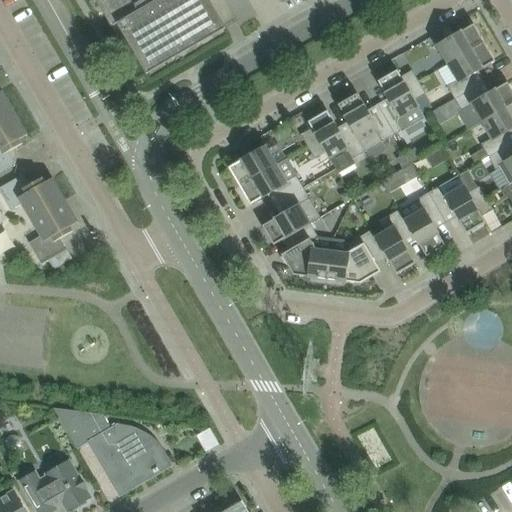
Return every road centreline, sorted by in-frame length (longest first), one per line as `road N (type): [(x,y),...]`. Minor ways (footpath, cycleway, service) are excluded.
road 1 (residential): [(511,253),(382,321),(271,307),(199,190),(203,148),(448,0)]
road 2 (residential): [(176,237),(139,259),(0,24)]
road 3 (tertiary): [(176,237),(152,189),(156,132),(174,109),(284,44)]
road 4 (tertiary): [(288,432),(176,237)]
